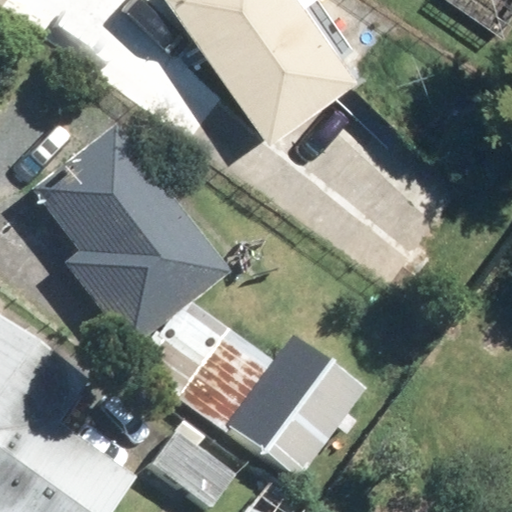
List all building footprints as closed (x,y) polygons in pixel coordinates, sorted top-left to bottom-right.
[(303,0),(168,0),(266,145),(359,83),(303,0)] [(511,18),(511,0),(450,0),(499,36),(511,18)] [(134,345),(226,278),(119,134),(27,201),(134,345)] [(0,322),(0,511),(117,511),(136,483),(54,432),(88,377),(0,322)] [(287,342),(223,429),(298,484),(363,398),(287,342)] [(208,511),(233,479),(171,434),(146,468),(206,511),(208,511)]
